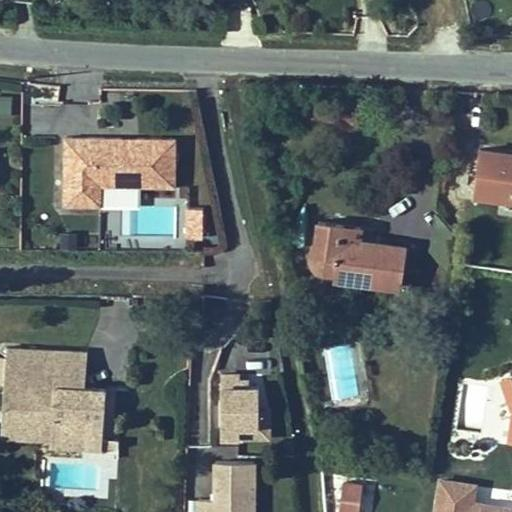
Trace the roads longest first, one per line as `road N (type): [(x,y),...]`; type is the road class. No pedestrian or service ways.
road 1 (unclassified): [(511,68),(218,59)]
road 2 (unknown): [(242,220),(0,233)]
road 3 (unclassified): [(218,59),(0,48)]
road 4 (unknown): [(406,62),(434,257)]
road 5 (residential): [(218,59),(242,220)]
